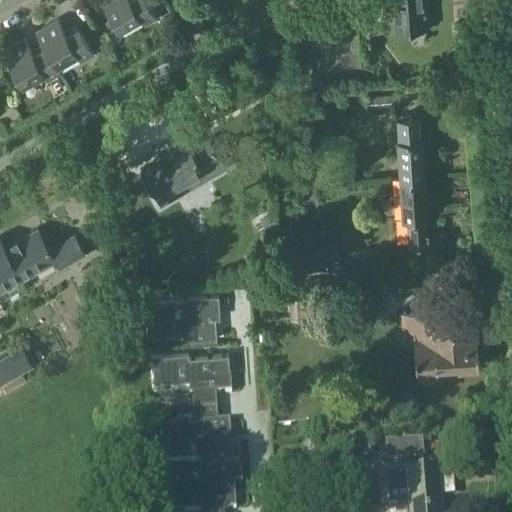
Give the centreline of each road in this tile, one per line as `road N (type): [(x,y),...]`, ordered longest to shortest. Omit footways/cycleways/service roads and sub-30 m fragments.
road 1 (unclassified): [(204,48),(0,164)]
road 2 (residential): [(256,511),(237,296)]
